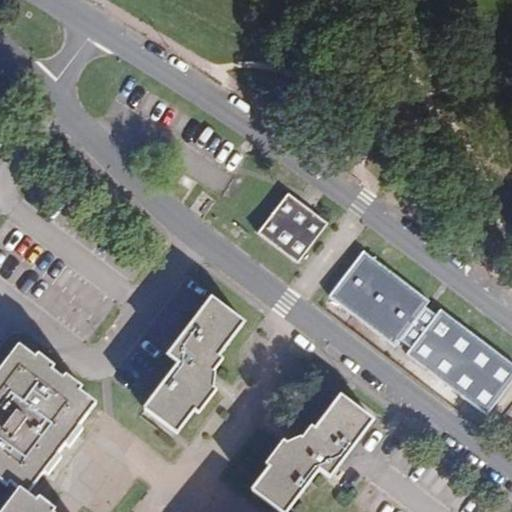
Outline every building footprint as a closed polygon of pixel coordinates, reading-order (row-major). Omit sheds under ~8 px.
[(195,202),(208,212),(216,202),(202,192),(195,202)] [(328,224),(288,194),(258,234),(298,264),(328,224)] [(436,316),(425,307),(430,302),(363,251),(329,297),(395,347),(400,341),(411,349),(407,355),(486,416),(511,382),(511,363),(441,310),(436,316)] [(244,323),(212,299),(169,356),(179,364),(145,410),(177,434),(194,411),(199,414),(216,391),(205,382),(219,364),(215,361),(244,323)] [(10,483),(20,491),(27,496),(44,474),(48,477),(61,459),(57,456),(65,446),(69,449),(83,431),(79,428),(96,405),(79,393),(82,389),(66,377),(63,381),(52,372),(54,369),(38,356),(36,360),(19,347),(0,372),(0,481),(7,487),(10,483)] [(373,421),(341,396),(315,430),(311,427),(294,450),(283,442),(266,465),(270,468),(253,491),(279,511),(287,511),(319,470),(330,478),(373,421)] [(36,504),(27,496),(20,491),(3,511),(54,511),(39,500),(36,504)]
